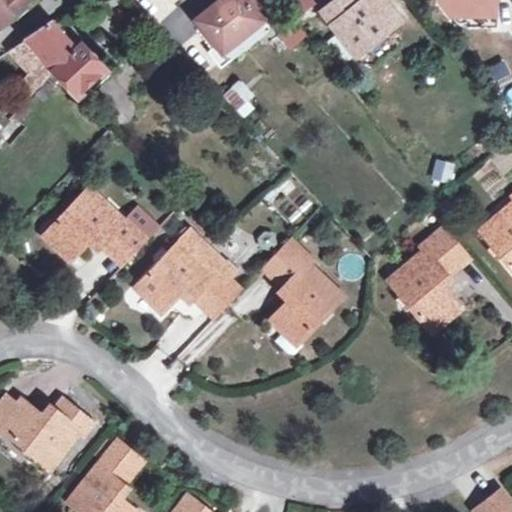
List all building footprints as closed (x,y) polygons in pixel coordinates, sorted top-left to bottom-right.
[(0,0),(0,2),(14,12),(28,0),(0,0)] [(194,18),(215,44),(221,52),(262,20),(246,0),(228,0),(213,12),(209,7),(194,18)] [(282,0),(298,18),(317,1),(315,0),(282,0)] [(332,0),(320,10),(331,24),(360,0),(332,0)] [(399,19),(384,0),(360,0),(331,24),(355,55),(399,19)] [(0,22),(14,12),(0,2),(0,22)] [(24,38),(53,71),(73,91),(101,66),(79,42),(73,48),(50,20),(24,38)] [(269,29),(262,20),(221,52),(215,44),(207,51),(211,57),(220,67),(269,29)] [(44,82),(53,71),(24,38),(6,49),(25,74),(15,83),(28,97),(34,92),(43,100),(52,91),(44,82)] [(107,73),(101,66),(73,91),(79,98),(107,73)] [(214,82),(225,94),(237,82),(226,70),(214,82)] [(12,113),(21,122),(30,112),(22,104),(12,113)] [(434,159),(430,181),(451,185),(455,162),(434,159)] [(42,234),(68,259),(91,235),(112,255),(137,229),(118,210),(91,184),(42,234)] [(128,201),(118,210),(137,228),(146,219),(128,201)] [(511,202),(480,229),(511,268),(511,202)] [(160,311),(183,287),(204,307),(229,282),(228,282),(235,275),(235,268),(226,260),(223,260),(187,227),(186,226),(185,226),(184,225),(183,225),(182,226),(181,226),(180,227),(162,246),(167,252),(135,287),(160,311)] [(444,225),(435,235),(460,265),(470,256),(444,225)] [(146,238),(137,229),(112,255),(122,265),(146,238)] [(438,283),(460,265),(435,235),(421,246),(424,250),(389,280),(431,331),(459,308),(438,283)] [(263,266),(272,275),(298,249),(288,239),(263,266)] [(310,260),(298,249),(272,275),(293,295),(270,319),(296,345),(341,297),(307,263),(310,260)] [(238,290),(229,282),(204,307),(213,316),(238,290)] [(171,354),(195,323),(180,312),(156,343),(171,354)] [(275,326),(266,333),(281,353),(290,347),(275,326)] [(0,423),(15,404),(3,394),(0,397),(0,423)] [(20,398),(15,404),(0,423),(0,427),(50,467),(80,431),(83,433),(91,423),(62,398),(45,418),(20,398)] [(111,475),(131,450),(117,439),(68,500),(83,511),(135,511),(120,498),(127,489),(124,486),(111,475)] [(145,461),(131,450),(111,475),(124,486),(145,461)] [(511,511),(511,503),(501,489),(487,500),(495,511),(511,511)] [(207,511),(187,495),(178,507),(183,511),(207,511)] [(495,511),(487,500),(474,510),(475,511),(495,511)]
